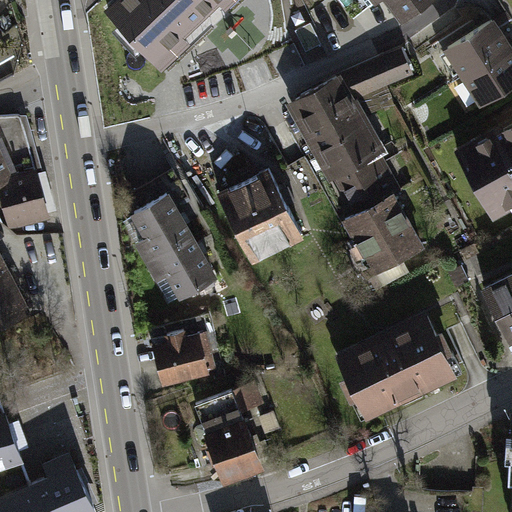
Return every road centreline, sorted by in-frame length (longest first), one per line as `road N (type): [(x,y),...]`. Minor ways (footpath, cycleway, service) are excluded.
road 1 (residential): [(446,0),(398,36),(230,109),(78,146)]
road 2 (secondary): [(78,146),(133,511)]
road 3 (residential): [(212,511),(381,456),(511,391)]
road 4 (secondary): [(55,0),(78,146)]
